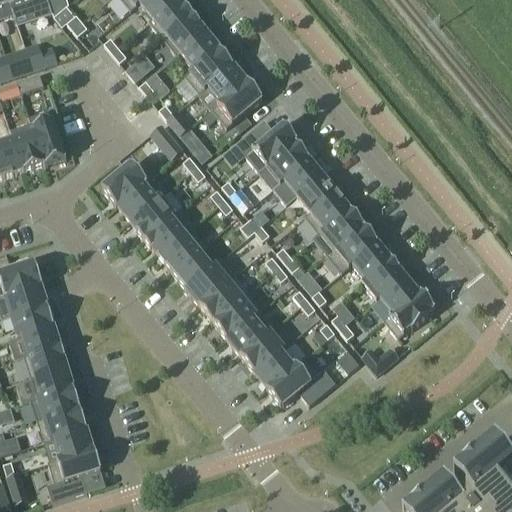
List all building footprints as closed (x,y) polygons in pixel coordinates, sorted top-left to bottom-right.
[(5,0),(0,0),(0,27),(13,22),(10,13),(5,0)] [(44,0),(5,0),(10,13),(32,6),(38,25),(51,20),(47,9),(44,0)] [(128,17),(149,0),(115,0),(113,2),(114,3),(115,1),(128,17)] [(148,29),(177,5),(173,0),(149,0),(128,17),(129,18),(138,10),(151,25),(147,28),(148,29)] [(184,13),(177,5),(148,29),(161,46),(192,21),(185,12),(184,13)] [(52,23),(60,18),(56,6),(47,9),(51,20),(52,23)] [(179,60),(205,38),(198,31),(199,30),(192,21),(161,46),(162,47),(166,44),(179,60)] [(70,37),(80,28),(75,22),(65,30),(70,37)] [(86,35),(80,28),(70,37),(76,43),(86,35)] [(218,55),(205,38),(179,60),(192,75),(183,83),(183,84),(218,55)] [(102,50),(110,60),(117,54),(109,45),(102,50)] [(44,73),(39,58),(37,50),(24,54),(32,77),(42,74),(44,73)] [(125,64),(117,54),(110,60),(118,70),(125,64)] [(197,101),(232,72),(218,55),(183,84),(197,101)] [(245,88),(232,72),(197,101),(198,101),(207,94),(219,109),(210,116),(211,117),(247,88),(246,87),(245,88)] [(38,81),(15,89),(19,100),(42,93),(38,81)] [(138,93),(145,103),(152,97),(144,88),(138,93)] [(225,135),(261,105),(247,88),(211,117),(225,135)] [(15,89),(0,94),(0,106),(19,100),(15,89)] [(157,117),(165,127),(172,121),(164,112),(157,117)] [(52,127),(31,134),(44,172),(65,165),(52,127)] [(257,179),(295,149),(289,142),(291,141),(282,130),(243,162),(257,179)] [(44,172),(31,134),(10,141),(23,179),(44,172)] [(23,179),(10,141),(0,144),(0,178),(3,186),(23,179)] [(181,156),(174,147),(162,156),(170,166),(181,156)] [(308,165),(295,149),(257,179),(258,180),(265,174),(278,190),(308,166),(308,165)] [(181,170),(189,179),(196,174),(188,164),(181,170)] [(278,190),(269,198),(282,214),(296,204),(322,182),(308,166),(278,190)] [(115,212),(145,187),(131,170),(120,179),(119,178),(111,185),(111,186),(100,195),(115,212)] [(204,183),(196,174),(189,179),(197,189),(204,183)] [(335,199),(322,182),(296,204),(309,219),(303,224),(304,225),(335,199)] [(146,188),(145,187),(115,212),(115,213),(116,212),(129,228),(159,204),(158,203),(154,206),(142,191),(146,188)] [(220,194),(228,203),(235,198),(227,188),(220,193),(220,194)] [(223,207),(216,197),(215,198),(209,203),(217,213),(223,207)] [(243,207),(235,198),(228,203),(236,213),(236,212),(243,207)] [(312,246),(349,216),(335,199),(304,225),(317,241),(311,245),(312,246)] [(142,246),(172,221),(159,204),(129,228),(135,236),(135,237),(142,246)] [(231,216),(223,207),(217,213),(224,222),(231,217),(231,216)] [(326,263),(363,233),(349,216),(312,246),(326,263)] [(173,222),(172,221),(142,246),(149,255),(150,254),(157,262),(186,237),(185,237),(182,240),(169,225),(173,222)] [(248,227),(245,229),(253,239),(260,233),(252,223),(248,227)] [(253,239),(245,229),(243,231),(239,234),(246,244),(253,239)] [(268,243),(260,233),(253,239),(261,248),(264,246),(268,243)] [(339,279),(376,249),(363,233),(326,263),(339,279)] [(170,278),(200,254),(186,237),(157,262),(170,278)] [(361,290),(390,266),(376,249),(339,279),(340,280),(351,271),(364,286),(360,289),(361,290)] [(200,255),(200,254),(170,278),(184,295),(210,274),(197,258),(200,255)] [(275,260),(283,270),(290,264),(282,255),(275,260)] [(278,274),(270,264),(264,270),(272,279),(278,274)] [(298,274),(290,264),(283,270),(291,279),(298,274)] [(34,269),(10,277),(6,265),(0,267),(0,303),(41,290),(34,269)] [(198,312),(221,292),(227,288),(233,283),(220,266),(210,274),(184,295),(198,312)] [(374,307),(404,283),(390,266),(361,290),(374,307)] [(286,283),(278,274),(272,279),(279,289),(286,283)] [(320,295),(306,278),(297,286),(310,303),(311,303),(317,298),(320,295)] [(221,292),(198,312),(211,328),(246,300),(246,299),(246,298),(233,283),(227,288),(221,292)] [(382,328),(419,298),(417,299),(404,283),(374,307),(375,308),(379,305),(391,320),(382,327),(382,328)] [(41,290),(0,303),(0,324),(0,326),(10,323),(46,311),(40,292),(41,291),(41,290)] [(291,303),(299,313),(306,307),(298,298),(291,303)] [(310,303),(318,313),(325,307),(317,298),(311,303),(310,303)] [(397,346),(410,335),(411,336),(427,323),(426,321),(434,315),(419,298),(382,328),(397,346)] [(225,345),(260,316),(246,300),(211,328),(225,345)] [(314,317),(306,307),(299,313),(307,322),(313,317),(314,317)] [(53,332),(46,311),(10,323),(16,344),(53,332)] [(260,316),(225,345),(239,362),(268,338),(274,333),(261,317),(260,316)] [(330,327),(338,337),(345,331),(337,322),(330,327)] [(319,337),(327,346),(333,341),(326,331),(325,331),(319,337)] [(352,341),(345,331),(338,337),(346,346),(352,341)] [(59,352),(53,332),(16,344),(16,345),(21,343),(27,362),(22,363),(23,364),(59,352)] [(252,379),(282,354),(268,338),(239,362),(252,379)] [(59,353),(59,352),(23,364),(29,385),(66,373),(63,364),(64,363),(60,352),(59,353)] [(265,396),(301,367),(301,366),(295,370),(282,354),(252,379),(265,395),(265,396)] [(301,367),(265,396),(280,414),(297,399),(307,412),(334,390),(323,376),(315,383),(301,367)] [(72,394),(66,373),(29,385),(30,386),(34,384),(40,403),(35,404),(36,405),(72,394)] [(36,405),(29,407),(35,428),(79,414),(72,394),(36,405)] [(85,435),(79,414),(35,428),(42,449),(85,435)] [(92,454),(85,435),(42,449),(42,450),(54,446),(60,465),(46,469),(46,470),(93,455),(93,454),(92,454)] [(511,511),(511,505),(497,487),(511,474),(511,468),(495,447),(452,482),(454,483),(445,491),(444,489),(415,511),(511,511)] [(100,477),(93,455),(46,470),(53,490),(45,493),(51,510),(86,499),(81,483),(100,477)] [(13,480),(10,469),(2,471),(1,471),(5,483),(6,483),(13,480)]
